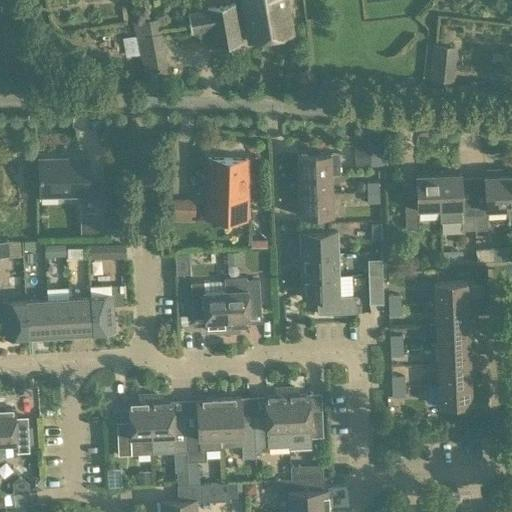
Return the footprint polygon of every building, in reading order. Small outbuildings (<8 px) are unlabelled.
[(240,0),(247,40),(292,32),(286,0),(240,0)] [(211,46),(241,40),(234,3),(185,12),(189,33),(208,29),(211,46)] [(446,15),(444,39),(492,43),(494,19),(446,15)] [(164,62),(156,22),(130,27),(133,40),(122,42),(125,58),(137,56),(139,66),(164,62)] [(431,62),(451,64),(453,48),(433,46),(431,62)] [(363,161),(364,146),(353,146),(352,160),(363,161)] [(297,176),(329,175),(339,175),(338,153),(296,155),(297,176)] [(245,219),(247,159),(207,158),(205,218),(245,219)] [(87,211),(105,210),(104,182),(88,183),(87,159),(38,160),(39,192),(58,192),(58,197),(87,197),(87,211)] [(30,161),(0,161),(0,199),(32,199),(30,161)] [(460,172),(437,173),(439,207),(440,219),(461,218),(462,230),(474,229),(473,205),(461,206),(460,172)] [(439,207),(437,173),(415,174),(417,204),(405,204),(406,228),(418,228),(417,208),(439,207)] [(485,204),(473,205),(474,229),(487,229),(486,209),(507,208),(506,174),(484,175),(485,204)] [(330,196),(329,175),(297,176),(297,197),(330,196)] [(365,181),(365,192),(378,191),(378,181),(365,181)] [(378,191),(365,192),(366,203),(378,202),(378,191)] [(330,216),(330,196),(297,197),(298,217),(330,216)] [(301,253),(337,252),(336,230),(300,231),(301,253)] [(0,254),(17,253),(16,239),(0,239),(0,254)] [(124,244),(89,245),(89,259),(124,259),(124,244)] [(67,258),(81,258),(81,247),(67,247),(67,258)] [(355,267),(363,267),(364,256),(378,257),(378,251),(355,250),(355,267)] [(171,252),(172,271),(186,271),(185,251),(171,252)] [(301,253),(302,276),(338,274),(337,252),(301,253)] [(9,280),(22,280),(22,256),(10,256),(9,280)] [(366,275),(381,275),(380,258),(366,258),(366,275)] [(338,274),(302,276),(302,297),(316,297),(317,313),(356,312),(355,294),(338,295),(338,274)] [(382,303),(381,275),(366,275),(367,303),(382,303)] [(258,279),(245,280),(245,277),(222,278),(222,281),(223,291),(225,333),(232,333),(232,329),(236,325),(248,324),(248,323),(247,305),(259,304),(258,279)] [(225,333),(223,291),(222,281),(188,283),(189,308),(202,307),(203,327),(214,326),(217,329),(217,333),(225,333)] [(432,303),(466,302),(465,281),(431,283),(432,303)] [(111,284),(89,286),(90,296),(92,332),(114,330),(111,284)] [(387,294),(388,305),(400,304),(400,294),(387,294)] [(68,297),(70,333),(92,332),(90,296),(68,297)] [(68,297),(46,298),(48,334),(70,333),(68,297)] [(27,335),(48,334),(46,298),(24,299),(27,335)] [(5,337),(27,335),(24,299),(3,301),(5,337)] [(467,322),(466,302),(432,303),(433,324),(467,322)] [(400,304),(388,305),(388,316),(401,315),(400,304)] [(434,344),(468,343),(467,322),(433,324),(434,344)] [(389,335),(389,345),(402,345),(401,334),(389,335)] [(468,343),(434,344),(435,365),(468,363),(468,343)] [(402,345),(389,345),(390,356),(402,356),(402,345)] [(469,384),(468,363),(435,365),(436,386),(469,384)] [(390,376),(391,386),(404,386),(403,375),(390,376)] [(470,405),(469,384),(436,386),(437,406),(470,405)] [(404,386),(391,386),(391,397),(404,397),(404,386)] [(266,443),(287,442),(284,388),(276,388),(277,392),(273,395),(262,395),(263,415),(251,416),(252,425),(253,446),(266,445),(266,443)] [(284,388),(287,442),(287,444),(310,443),(310,437),(321,436),(320,412),(309,413),(308,393),(296,394),(292,391),(292,388),(284,388)] [(150,455),(149,395),(140,395),(140,400),(137,403),(126,403),(127,424),(114,424),(116,457),(150,455)] [(155,395),(149,395),(150,455),(184,454),(183,429),(183,420),(171,421),(170,401),(160,402),(155,399),(155,395)] [(238,397),(216,398),(218,446),(239,444),(240,456),(253,456),(253,446),(252,425),(239,426),(238,397)] [(183,429),(184,454),(185,462),(204,462),(203,446),(218,446),(216,398),(194,399),(195,428),(183,429)] [(26,415),(14,416),(13,409),(1,410),(0,408),(0,454),(14,453),(28,453),(27,447),(26,428),(26,427),(26,415)] [(286,491),(287,511),(303,511),(327,511),(326,489),(298,490),(297,479),(273,480),(274,492),(286,491)] [(203,501),(231,500),(230,482),(202,484),(203,501)] [(13,505),(37,503),(36,490),(12,493),(13,505)] [(160,500),(160,511),(196,511),(196,499),(160,500)]
